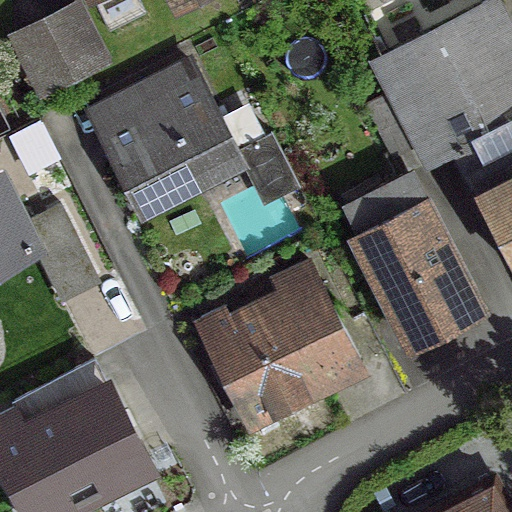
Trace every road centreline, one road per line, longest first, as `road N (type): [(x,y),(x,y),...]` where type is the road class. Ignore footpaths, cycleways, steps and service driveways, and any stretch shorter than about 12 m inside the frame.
road 1 (residential): [(245,511),(511,371)]
road 2 (residential): [(154,342),(244,511)]
